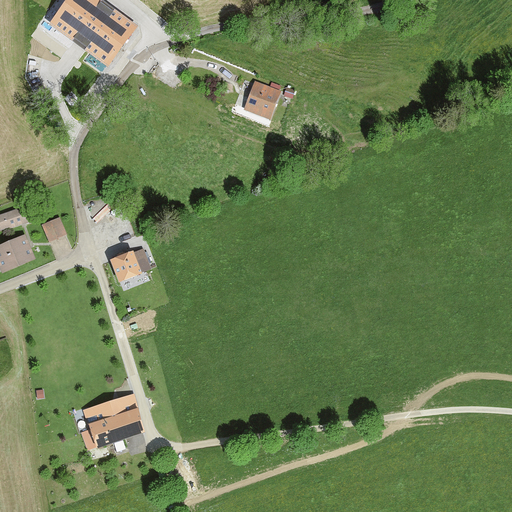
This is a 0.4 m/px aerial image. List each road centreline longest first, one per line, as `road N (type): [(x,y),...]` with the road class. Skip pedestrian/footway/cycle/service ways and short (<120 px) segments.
road 1 (unclassified): [(91,249),(150,434),(162,446),(417,413),(511,411)]
road 2 (unclassified): [(91,249),(77,191),(77,129),(127,68),(180,34),(385,0)]
road 3 (track): [(177,448),(197,496),(364,442),(462,376),(511,378)]
